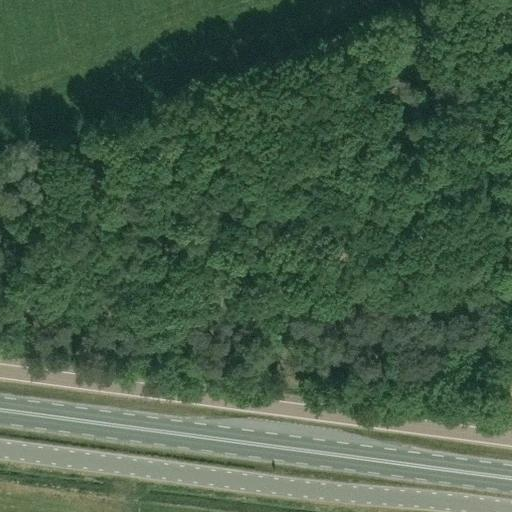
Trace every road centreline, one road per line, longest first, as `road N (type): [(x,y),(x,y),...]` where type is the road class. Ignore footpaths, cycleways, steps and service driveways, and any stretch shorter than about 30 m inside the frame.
road 1 (unclassified): [(0,367),(511,437)]
road 2 (primary): [(0,412),(511,479)]
road 3 (unclassified): [(511,509),(0,448)]
